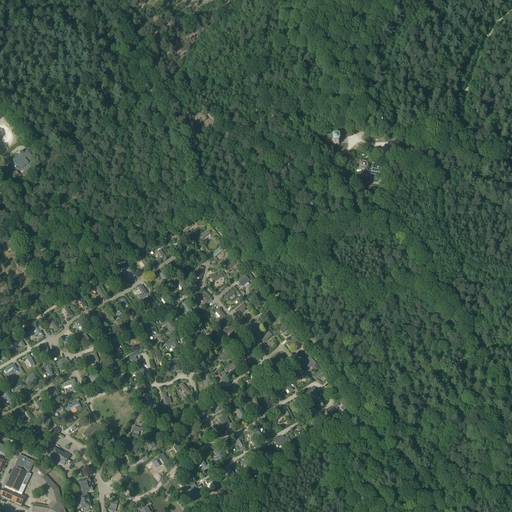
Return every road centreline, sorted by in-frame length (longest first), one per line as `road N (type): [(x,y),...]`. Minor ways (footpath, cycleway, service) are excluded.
road 1 (unknown): [(365,409),(197,206)]
road 2 (track): [(0,272),(16,283),(62,263),(77,237),(78,215),(69,194),(51,183),(0,194)]
road 3 (track): [(511,8),(478,52),(461,114),(421,139)]
road 4 (track): [(0,30),(28,23),(75,31),(148,81)]
road 5 (track): [(302,0),(309,34),(347,87),(353,140)]
road 6 (unknown): [(424,0),(424,13),(399,33),(389,54),(387,135)]
road 7 (track): [(0,67),(57,93),(141,76)]
road 8 (unknown): [(197,206),(148,81)]
road 9 (track): [(365,409),(449,511)]
